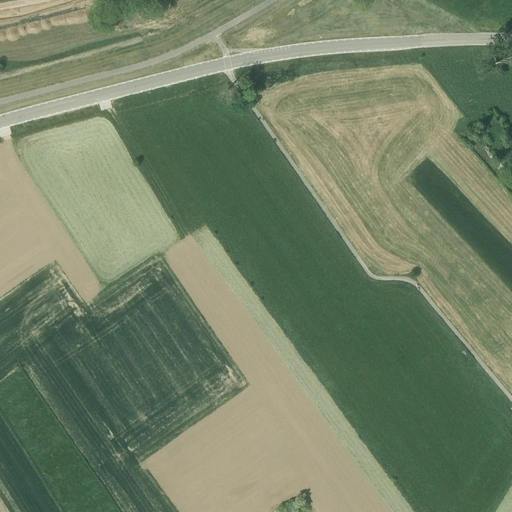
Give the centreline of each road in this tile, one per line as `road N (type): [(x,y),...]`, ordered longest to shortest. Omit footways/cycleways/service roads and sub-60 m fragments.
road 1 (unclassified): [(0,121),(275,54)]
road 2 (unclassified): [(275,54),(511,40)]
road 3 (residential): [(120,0),(275,54)]
